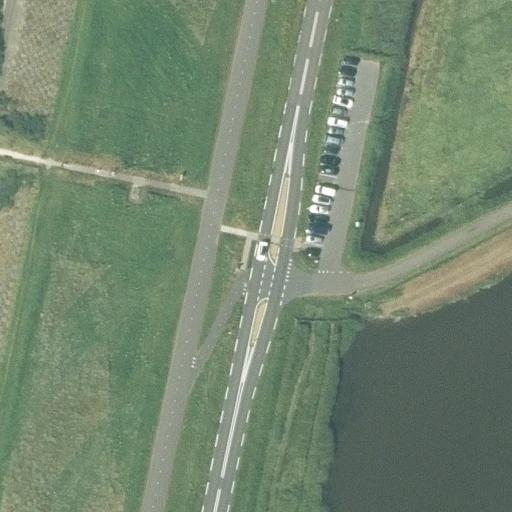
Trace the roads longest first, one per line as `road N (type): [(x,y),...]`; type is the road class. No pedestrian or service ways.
road 1 (track): [(267,511),(309,343),(315,284)]
road 2 (unclassified): [(328,285),(371,281),(511,212)]
road 3 (tertiary): [(288,144),(318,0)]
road 4 (tertiary): [(288,144),(278,154),(253,276)]
road 5 (tertiary): [(277,281),(293,179),(288,144)]
road 6 (tertiary): [(212,511),(239,383)]
